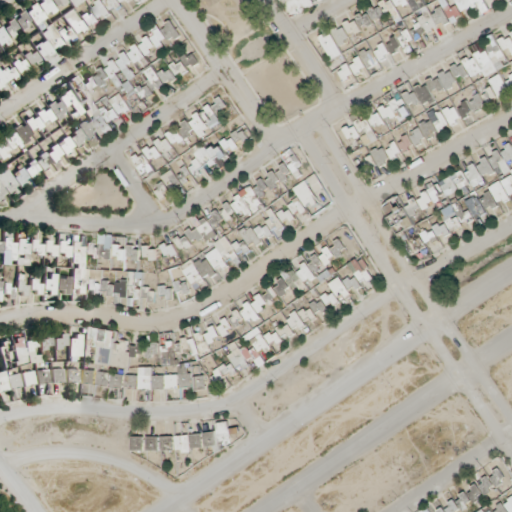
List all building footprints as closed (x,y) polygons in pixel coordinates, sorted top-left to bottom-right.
[(340,56),(331,36),(321,40),(331,61),(340,56)] [(486,77),(483,68),(494,64),(495,66),(511,59),(511,36),(493,44),(495,50),(462,62),(464,68),(452,72),(453,76),(410,92),(414,103),(486,77)] [(383,144),(393,168),(436,149),(431,139),(451,129),(454,135),(504,112),(495,92),(505,88),(501,78),(490,83),(495,93),(383,144)] [(384,124),(411,120),(408,102),(381,107),(384,124)] [(383,154),(375,132),(346,143),(352,157),(370,149),(373,158),(383,154)] [(403,230),(406,230),(511,169),(511,147),(507,147),(440,185),(443,199),(424,197),(399,212),(403,230)] [(362,165),(367,167),(370,159),(365,158),(362,165)] [(498,206),(511,198),(511,177),(489,189),(498,206)] [(294,192),(309,214),(320,206),(305,185),(294,192)] [(225,219),(246,225),(251,207),(231,200),(225,219)] [(322,287),(318,279),(324,275),(326,279),(328,278),(331,284),(329,285),(338,301),(348,295),(335,271),(345,265),(337,251),(273,287),(285,308),(322,287)]
